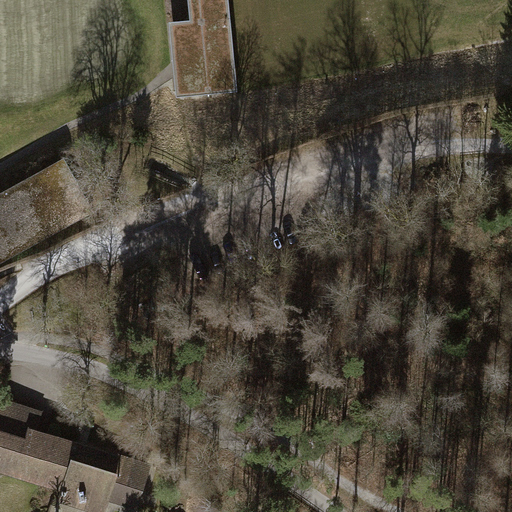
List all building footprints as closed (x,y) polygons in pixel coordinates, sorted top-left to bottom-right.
[(177,97),(237,91),(228,0),(188,0),(190,19),(169,21),(177,97)] [(121,175),(157,189),(163,176),(127,161),(121,175)] [(63,162),(0,196),(0,258),(89,210),(63,162)] [(175,281),(160,257),(121,280),(136,304),(175,281)] [(47,410),(5,397),(0,412),(0,468),(62,491),(57,505),(83,511),(108,511),(113,502),(141,511),(157,463),(41,428),(47,410)]
